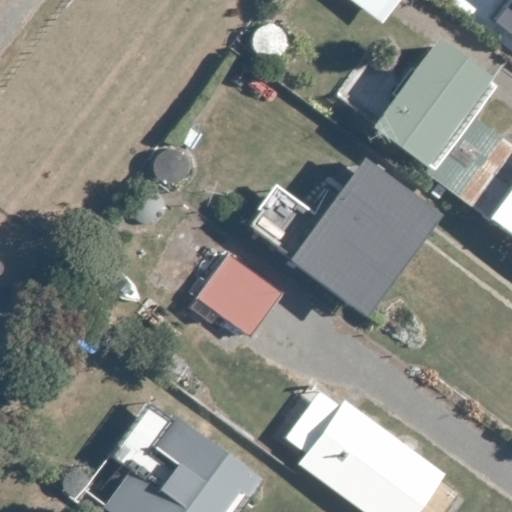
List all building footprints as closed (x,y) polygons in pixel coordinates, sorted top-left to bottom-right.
[(477,80),(422,38),(357,126),(411,167),(477,80)] [(511,149),(480,126),(434,188),(468,214),(511,246),(511,149)] [(429,212),(353,155),(278,256),(354,313),(429,212)] [(275,289),(221,249),(186,296),(240,336),(275,289)] [(331,397),(285,459),(355,511),(439,511),(455,491),(331,397)] [(217,511),(230,494),(245,505),(260,485),(151,404),(81,498),(99,511),(217,511)]
